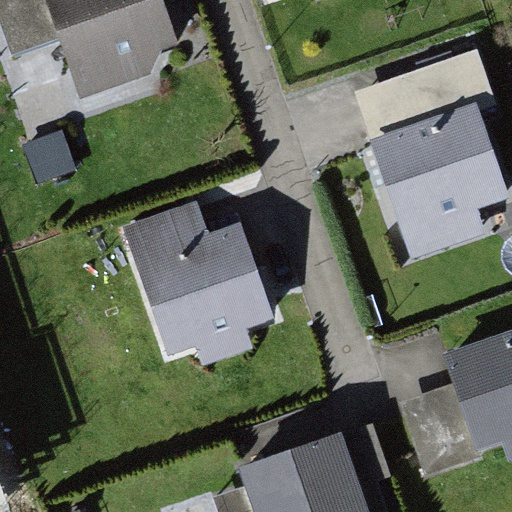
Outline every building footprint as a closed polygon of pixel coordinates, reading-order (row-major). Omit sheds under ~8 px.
[(156,0),(49,0),(85,107),(181,75),(156,0)] [(482,48),(358,92),(418,259),(511,225),(511,196),(485,123),(506,115),(482,48)] [(230,189),(119,227),(164,359),(275,321),(230,189)] [(511,329),(443,353),(476,450),(504,440),(510,460),(511,459),(511,329)] [(401,511),(371,427),(242,471),(256,511),(401,511)]
